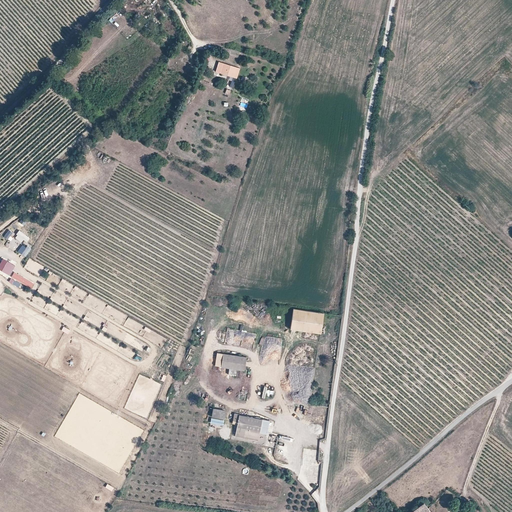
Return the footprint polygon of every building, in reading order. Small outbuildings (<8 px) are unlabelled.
[(233,77),(236,67),(224,63),(221,73),(233,77)] [(239,109),(245,111),(248,101),(243,99),(239,109)] [(13,231),(9,229),(4,236),(8,238),(13,231)] [(30,237),(20,229),(17,233),(20,236),(18,239),(22,242),(24,239),(27,241),(30,237)] [(25,255),(31,247),(27,244),(21,252),(25,255)] [(16,265),(7,260),(1,270),(10,275),(16,265)] [(15,271),(12,276),(32,288),(35,283),(15,271)] [(320,332),(323,313),(291,308),(288,327),(320,332)] [(237,367),(245,369),(247,356),(224,353),(222,365),(230,366),(237,367)] [(160,372),(158,378),(164,380),(166,374),(160,372)] [(272,394),(273,390),(269,389),(270,387),(263,385),(261,395),(268,397),(269,393),(272,394)] [(225,409),(214,407),(212,415),(224,417),(225,409)] [(236,435),(258,439),(260,430),(262,418),(240,414),(238,423),(236,435)] [(270,419),(262,418),(260,430),(267,432),(270,419)] [(431,511),(424,502),(410,511),(431,511)]
